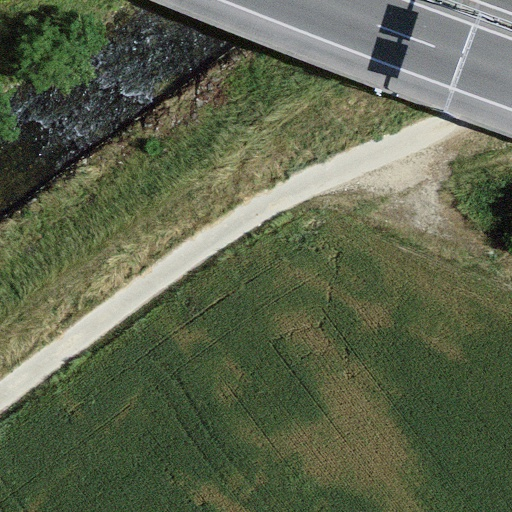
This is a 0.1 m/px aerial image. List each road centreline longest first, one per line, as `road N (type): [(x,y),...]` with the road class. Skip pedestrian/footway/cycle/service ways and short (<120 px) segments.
road 1 (track): [(0,397),(278,199),(511,90)]
road 2 (motorway): [(309,0),(511,75)]
road 3 (track): [(380,153),(432,217),(511,260)]
